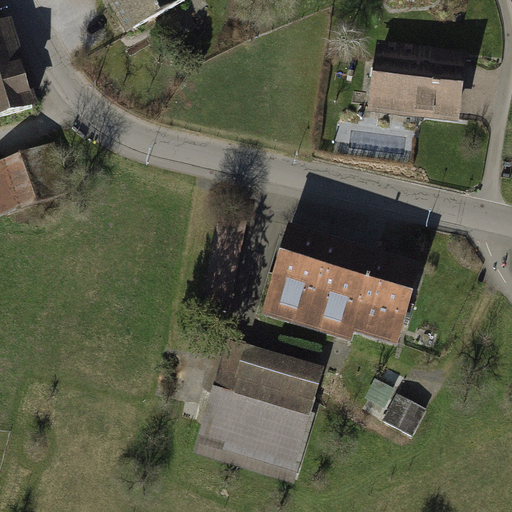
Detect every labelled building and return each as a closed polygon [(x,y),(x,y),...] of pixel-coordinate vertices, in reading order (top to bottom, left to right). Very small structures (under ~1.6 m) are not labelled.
[(184,0),(101,0),(123,36),(184,0)] [(0,117),(37,106),(10,19),(0,21),(0,117)] [(465,54),(373,41),(363,112),(455,124),(465,54)] [(56,153),(53,145),(0,163),(0,218),(65,195),(50,155),(56,153)] [(247,224),(218,218),(201,306),(230,312),(239,264),(247,224)] [(422,270),(284,227),(255,317),(348,347),(351,337),(396,351),(422,270)] [(249,353),(251,344),(227,337),(218,368),(194,453),(295,482),(315,414),(304,411),(315,372),(249,353)] [(424,410),(397,395),(384,420),(411,435),(424,410)]
